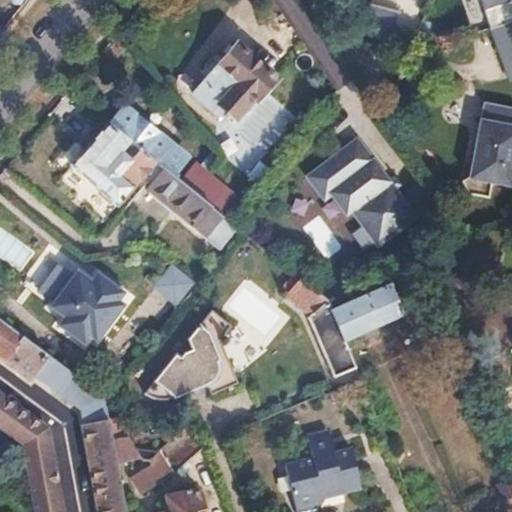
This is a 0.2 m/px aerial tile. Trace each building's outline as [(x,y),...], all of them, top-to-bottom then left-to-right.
[(511,2),(511,0),(481,0),(490,26),(511,18),(511,2)] [(511,18),(490,26),(507,76),(511,74),(511,18)] [(235,44),(193,93),(219,115),(224,109),(234,118),(253,97),(257,101),(276,80),(235,44)] [(464,175),(460,179),(468,191),(488,195),(491,179),(511,184),(511,176),(511,107),(483,102),(479,118),(476,117),(464,175)] [(124,108),(109,125),(174,178),(191,158),(174,144),(172,146),(158,135),(160,133),(139,116),(137,118),(124,108)] [(108,124),(73,167),(121,205),(138,185),(135,183),(148,167),(162,177),(149,193),(189,225),(206,204),(205,202),(174,178),(109,125),(108,124)] [(389,182),(353,131),(298,170),(321,203),(333,194),(346,212),(389,182)] [(218,186),(205,202),(206,204),(221,215),(234,199),(219,187),(218,186)] [(302,227),(326,259),(342,247),(318,215),(302,227)] [(247,236),(234,252),(296,301),(287,311),(292,315),(288,319),(296,327),(308,316),(335,376),(355,367),(345,342),(331,311),(328,303),(328,302),(311,288),(247,236)] [(421,259),(408,265),(414,277),(427,271),(421,259)] [(57,267),(38,293),(53,306),(48,313),(64,325),(57,333),(86,356),(93,347),(96,350),(126,312),(122,310),(127,301),(98,278),(92,286),(77,275),(74,279),(57,267)] [(195,286),(171,267),(151,292),(175,311),(195,286)] [(340,275),(311,288),(328,302),(348,293),(340,275)] [(390,285),(331,311),(345,342),(363,334),(366,339),(378,333),(376,328),(404,315),(390,285)] [(174,354),(143,391),(147,394),(149,395),(152,396),(155,397),(158,398),(161,398),(164,398),(167,398),(171,397),(173,396),(173,397),(207,384),(211,393),(236,384),(229,369),(231,368),(219,340),(230,326),(210,310),(186,339),(192,349),(184,352),(183,353),(181,354),(180,355),(180,357),(179,358),(174,354)] [(0,319),(0,355),(30,378),(35,373),(81,408),(101,511),(124,511),(115,463),(110,439),(102,395),(0,319)] [(0,395),(0,426),(22,442),(25,460),(35,511),(60,511),(44,428),(0,395)] [(328,424),(307,431),(310,445),(331,440),(328,424)] [(162,459),(130,477),(139,493),(173,473),(203,446),(186,425),(157,451),(162,459)] [(127,436),(110,439),(115,463),(140,458),(127,436)] [(311,451),(284,458),(296,510),(319,505),(316,490),(341,483),(342,488),(360,483),(351,444),(333,448),(331,440),(310,445),(311,451)] [(511,511),(511,479),(498,486),(509,511),(511,511)] [(163,511),(203,511),(198,490),(166,496),(167,503),(162,504),(163,511)]
